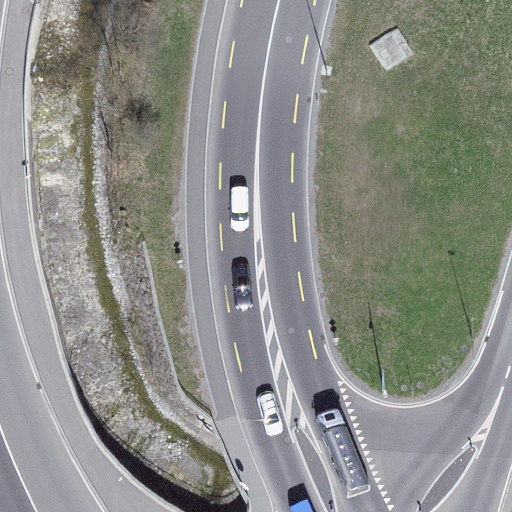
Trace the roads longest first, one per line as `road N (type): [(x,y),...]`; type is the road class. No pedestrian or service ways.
road 1 (secondary): [(318,511),(275,431),(250,349),(229,115),(235,28),(247,0)]
road 2 (tertiary): [(511,371),(458,511)]
